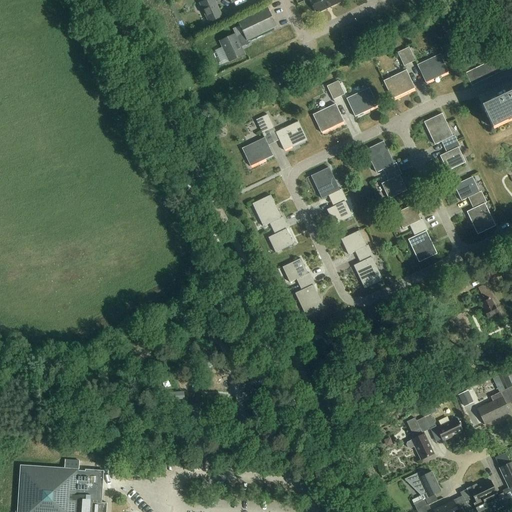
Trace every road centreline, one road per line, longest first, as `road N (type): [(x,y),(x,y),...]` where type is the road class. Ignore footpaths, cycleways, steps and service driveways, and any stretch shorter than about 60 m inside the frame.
road 1 (track): [(375,511),(106,0)]
road 2 (residential): [(343,294),(292,176),(399,121)]
road 3 (residential): [(462,255),(399,121)]
road 4 (residential): [(343,294),(355,302),(371,298),(462,255)]
road 5 (residential): [(386,0),(306,35),(287,0)]
road 6 (residential): [(399,121),(511,74)]
